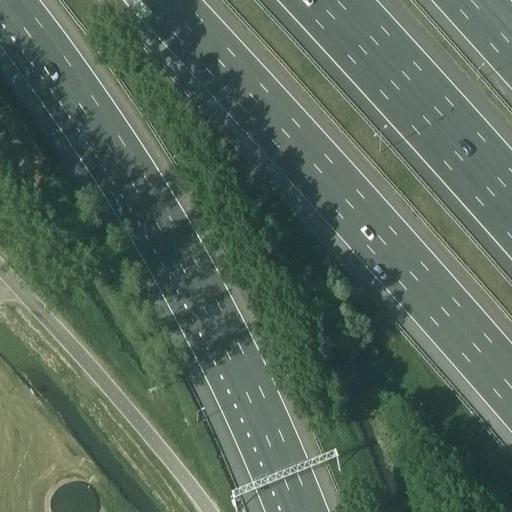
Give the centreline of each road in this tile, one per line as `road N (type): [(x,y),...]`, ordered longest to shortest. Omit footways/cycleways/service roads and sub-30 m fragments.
road 1 (motorway): [(8,0),(183,258),(302,511)]
road 2 (motorway): [(160,0),(511,391)]
road 3 (unclassified): [(207,511),(0,269)]
road 4 (motorway): [(511,210),(324,0)]
